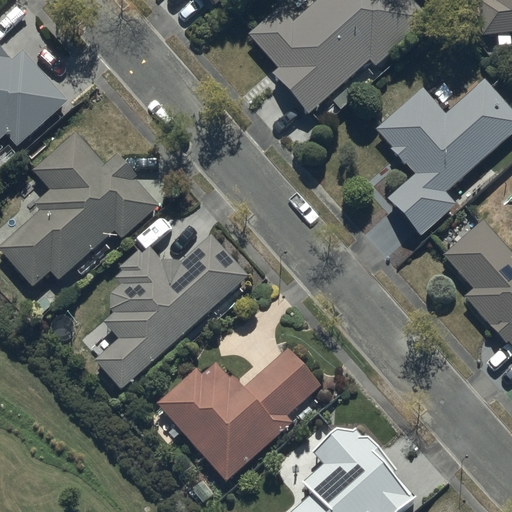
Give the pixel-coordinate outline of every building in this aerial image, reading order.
[(279,7),(275,10),(248,33),(277,67),(271,73),(306,114),(368,61),(375,68),(430,21),(412,0),(317,0),(292,22),(279,7)] [(511,0),(476,0),(480,36),(497,34),(498,45),(510,44),(509,33),(511,32),(511,0)] [(0,139),(5,135),(17,147),(67,104),(24,51),(11,62),(0,48),(0,139)] [(444,114),(421,88),(376,131),(415,175),(389,198),(422,235),(456,204),(446,193),(511,135),(511,112),(483,80),(444,114)] [(15,235),(0,247),(0,252),(33,289),(50,273),(56,280),(112,229),(122,240),(158,207),(134,180),(136,176),(116,155),(103,167),(75,132),(31,173),(48,192),(37,202),(33,199),(6,224),(15,235)] [(511,256),(480,223),(443,257),(473,288),(464,297),(507,343),(508,342),(511,346),(511,256)] [(248,276),(210,235),(183,261),(162,262),(150,245),(117,270),(121,275),(114,279),(120,287),(109,294),(109,312),(113,316),(103,325),(116,340),(93,361),(120,389),(248,276)] [(195,369),(157,405),(224,483),(292,424),(287,417),(321,387),(287,350),(242,388),(232,375),(228,379),(215,364),(201,376),(195,369)] [(312,495),(291,511),(400,511),(415,500),(393,472),(395,471),(368,437),(360,438),(357,431),(334,430),(312,450),(323,463),(301,482),(312,495)]
